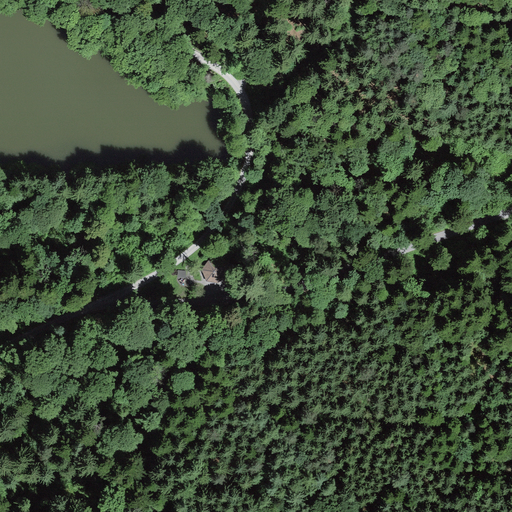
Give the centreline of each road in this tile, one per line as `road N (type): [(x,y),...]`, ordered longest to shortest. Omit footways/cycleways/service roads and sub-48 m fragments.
road 1 (track): [(101,304),(212,229),(244,173),(250,139),(246,103),(226,74),(105,0)]
road 2 (track): [(101,304),(261,296),(511,211)]
road 3 (track): [(147,304),(192,372),(248,394),(400,424),(511,401)]
